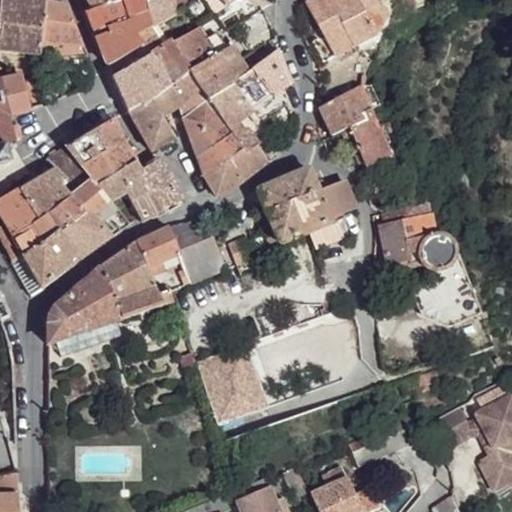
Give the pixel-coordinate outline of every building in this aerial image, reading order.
[(24,0),(2,0),(0,21),(0,52),(41,56),(42,34),(43,3),(24,0)] [(85,11),(97,40),(129,22),(150,14),(148,10),(147,5),(145,0),(131,0),(114,5),(94,10),(93,9),(85,11)] [(86,0),(93,9),(94,10),(114,5),(112,0),(86,0)] [(145,0),(147,5),(148,10),(150,14),(155,26),(156,28),(176,14),(171,0),(145,0)] [(171,0),(176,14),(188,5),(186,0),(171,0)] [(194,0),(188,5),(201,21),(212,14),(209,10),(202,0),(194,0)] [(219,0),(202,0),(209,10),(220,2),(219,0)] [(320,32),(335,58),(377,39),(388,18),(379,6),(375,0),(314,0),(305,5),(320,32)] [(43,3),(42,34),(59,38),(81,42),(68,7),(43,3)] [(97,40),(108,66),(142,45),(138,36),(155,26),(150,14),(129,22),(97,40)] [(108,66),(113,79),(112,79),(113,81),(166,50),(166,49),(156,28),(155,26),(138,36),(142,45),(108,66)] [(192,74),(201,86),(238,62),(229,47),(226,49),(216,34),(205,41),(198,29),(173,45),(192,74)] [(309,37),(322,64),(335,58),(320,32),(309,37)] [(41,56),(59,59),(87,57),(81,42),(59,38),(42,34),(41,56)] [(113,81),(127,113),(142,104),(144,107),(153,101),(151,99),(192,74),(173,45),(166,49),(166,50),(113,81)] [(246,74),(247,75),(233,85),(252,113),(254,112),(279,93),(291,85),(278,51),(246,74)] [(202,89),(210,100),(233,85),(247,75),(246,74),(238,62),(201,86),(202,89)] [(153,101),(163,119),(178,109),(178,108),(182,105),(181,103),(202,89),(201,86),(192,74),(151,99),(153,101)] [(0,82),(0,95),(1,95),(7,117),(31,112),(22,78),(3,82),(0,82)] [(221,118),(229,129),(238,123),(252,113),(233,85),(210,100),(221,118)] [(318,109),(330,137),(348,129),(348,128),(372,117),(358,87),(318,109)] [(187,131),(191,140),(200,133),(221,118),(210,100),(202,89),(181,103),(182,105),(178,108),(178,109),(183,119),(187,131)] [(0,148),(5,147),(7,151),(16,147),(14,142),(11,128),(7,117),(1,95),(0,95),(0,148)] [(127,113),(128,115),(129,114),(152,155),(176,138),(170,128),(163,119),(153,101),(144,107),(142,104),(127,113)] [(348,129),(365,166),(376,161),(389,154),(372,117),(348,128),(348,129)] [(200,133),(211,150),(232,134),(229,129),(221,118),(200,133)] [(68,148),(83,168),(124,145),(123,143),(114,120),(68,148)] [(232,134),(239,144),(252,135),(249,132),(246,130),(243,130),(238,123),(229,129),(232,134)] [(11,128),(14,142),(21,140),(17,126),(11,128)] [(191,140),(197,159),(211,150),(200,133),(191,140)] [(197,159),(204,178),(228,161),(243,150),(239,144),(232,134),(211,150),(197,159)] [(243,150),(246,154),(256,147),(256,149),(259,147),(252,135),(239,144),(243,150)] [(124,145),(132,158),(138,155),(129,140),(123,143),(124,145)] [(94,182),(98,187),(136,164),(132,158),(124,145),(83,168),(94,182)] [(0,166),(11,164),(7,151),(5,147),(0,148),(0,166)] [(228,161),(241,184),(267,164),(256,149),(256,147),(246,154),(243,150),(228,161)] [(48,163),(55,171),(56,170),(67,181),(61,188),(71,199),(94,182),(83,168),(68,148),(46,161),(48,163)] [(141,182),(158,213),(181,200),(159,161),(141,171),(142,173),(137,175),(141,182)] [(204,178),(215,198),(235,189),(241,184),(228,161),(204,178)] [(365,166),(368,177),(379,173),(381,168),(376,161),(365,166)] [(98,187),(111,203),(125,195),(125,193),(141,182),(137,175),(142,173),(141,171),(136,164),(98,187)] [(21,191),(39,222),(51,214),(71,199),(61,188),(67,181),(56,170),(55,171),(30,186),(21,191)] [(344,184),(325,191),(322,180),(313,183),(307,170),(258,192),(267,215),(278,242),(279,245),(316,231),(336,223),(343,220),(341,215),(354,209),(344,184)] [(451,173),(454,195),(468,194),(465,172),(451,173)] [(51,214),(82,258),(110,238),(93,218),(111,203),(98,187),(94,182),(71,199),(51,214)] [(141,222),(158,213),(141,182),(125,193),(125,195),(140,220),(141,222)] [(33,225),(39,222),(21,191),(0,203),(0,221),(3,226),(11,239),(33,225)] [(93,218),(110,238),(129,227),(111,203),(93,218)] [(381,216),(383,226),(423,217),(431,257),(415,260),(418,268),(420,270),(424,273),(432,277),(441,276),(448,272),(454,265),(456,256),(453,248),(444,238),(443,238),(434,238),(432,226),(430,217),(428,217),(425,207),(417,209),(384,215),(381,216)] [(33,225),(43,244),(22,258),(42,292),(46,290),(45,289),(82,258),(51,214),(39,222),(33,225)] [(267,215),(259,218),(269,246),(276,243),(278,242),(267,215)] [(378,227),(386,265),(415,260),(431,257),(423,217),(383,226),(378,227)] [(343,242),(349,239),(343,220),(336,223),(343,242)] [(167,229),(177,254),(204,243),(203,242),(195,223),(167,229)] [(336,223),(316,231),(323,249),(343,242),(336,223)] [(11,239),(22,258),(43,244),(33,225),(11,239)] [(0,227),(0,238),(14,263),(22,258),(11,239),(3,226),(0,227)] [(137,243),(147,269),(148,268),(169,259),(177,255),(177,254),(167,229),(137,243)] [(245,237),(228,245),(232,253),(237,267),(255,259),(245,237)] [(184,272),(189,284),(225,270),(213,238),(203,242),(204,243),(177,254),(177,255),(184,272)] [(101,269),(122,320),(163,306),(158,295),(148,268),(147,269),(137,243),(101,269)] [(269,246),(256,252),(261,264),(281,255),(276,243),(269,246)] [(169,259),(175,275),(184,272),(177,255),(169,259)] [(31,298),(42,292),(22,258),(14,263),(12,264),(31,298)] [(255,259),(237,267),(241,277),(259,270),(255,259)] [(415,260),(386,265),(381,274),(402,270),(403,274),(420,270),(418,268),(415,260)] [(101,269),(54,309),(51,314),(48,320),(47,327),(47,333),(48,346),(55,344),(115,323),(122,320),(101,269)] [(175,275),(180,289),(189,286),(189,284),(184,272),(175,275)] [(479,316),(463,276),(411,297),(419,314),(439,307),(449,328),(479,316)] [(206,283),(209,290),(221,284),(219,278),(206,283)] [(371,289),(376,311),(387,306),(382,287),(371,289)] [(158,295),(163,306),(173,303),(170,293),(169,292),(158,295)] [(439,307),(419,314),(449,328),(439,307)] [(55,344),(60,358),(120,337),(115,323),(55,344)] [(269,406),(246,341),(198,361),(220,424),(269,406)] [(179,357),(184,371),(195,366),(190,354),(179,357)] [(420,376),(424,389),(445,382),(441,369),(420,376)] [(408,380),(413,393),(424,389),(420,376),(408,380)] [(486,447),(491,458),(511,448),(511,403),(510,399),(494,406),(496,411),(477,420),(490,445),(486,447)] [(430,423),(439,452),(446,452),(468,440),(467,422),(459,408),(430,423)] [(382,432),(388,444),(392,454),(422,440),(412,418),(382,432)] [(350,445),(355,458),(388,444),(382,432),(350,445)] [(355,458),(359,468),(360,467),(392,454),(388,444),(355,458)] [(359,468),(344,475),(354,495),(370,489),(360,467),(359,468)] [(308,496),(295,470),(282,478),(296,502),(308,496)] [(0,476),(0,496),(18,495),(17,473),(15,473),(0,476)] [(344,475),(308,490),(318,511),(372,511),(378,510),(370,489),(354,495),(344,475)] [(238,490),(232,493),(240,511),(278,511),(275,502),(268,488),(247,498),(242,488),(238,490)] [(0,511),(18,511),(18,495),(0,496),(0,511)] [(289,511),(283,498),(275,502),(278,511),(289,511)]
